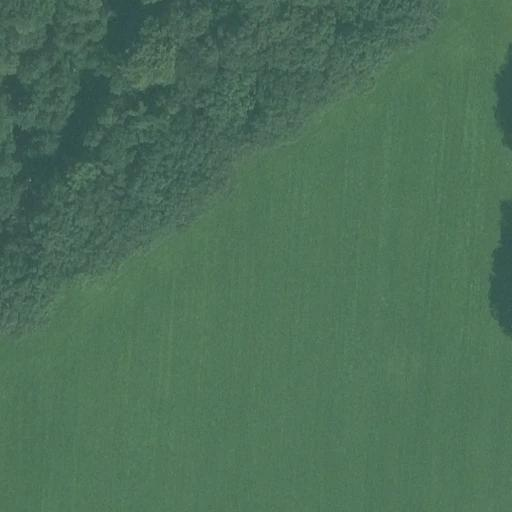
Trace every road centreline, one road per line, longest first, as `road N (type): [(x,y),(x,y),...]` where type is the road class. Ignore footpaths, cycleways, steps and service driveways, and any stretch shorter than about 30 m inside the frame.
road 1 (track): [(115,145),(297,0)]
road 2 (track): [(6,64),(29,210)]
